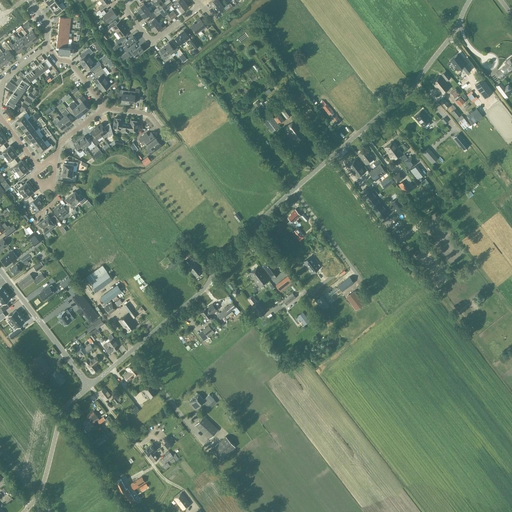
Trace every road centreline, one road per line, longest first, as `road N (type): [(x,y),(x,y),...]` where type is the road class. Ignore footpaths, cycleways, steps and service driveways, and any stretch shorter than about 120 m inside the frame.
road 1 (unclassified): [(90,386),(201,292),(271,210),(414,83),(469,0)]
road 2 (residential): [(90,386),(0,269)]
road 3 (unclassified): [(26,511),(40,491),(61,414),(90,386)]
